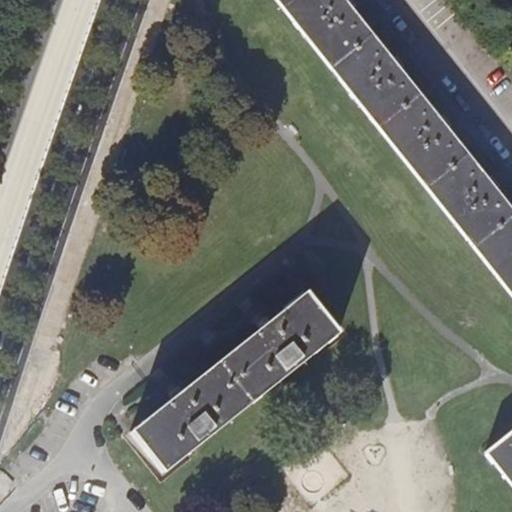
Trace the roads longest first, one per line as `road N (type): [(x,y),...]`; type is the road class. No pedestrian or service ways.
road 1 (secondary): [(0,324),(109,0)]
road 2 (residential): [(511,147),(394,0)]
road 3 (secondary): [(51,0),(0,148)]
